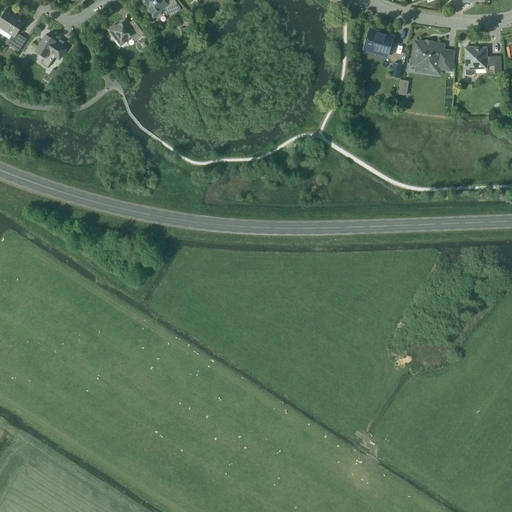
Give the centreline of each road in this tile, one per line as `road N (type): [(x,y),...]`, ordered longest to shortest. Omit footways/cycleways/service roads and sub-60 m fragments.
road 1 (primary): [(511,221),(223,225),(132,211),(0,169)]
road 2 (residential): [(511,20),(434,21),(364,2)]
